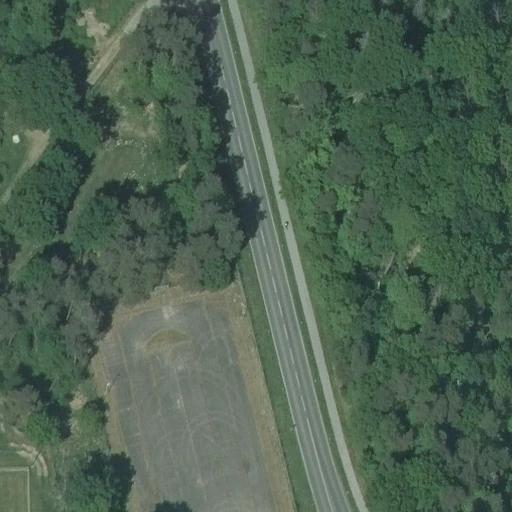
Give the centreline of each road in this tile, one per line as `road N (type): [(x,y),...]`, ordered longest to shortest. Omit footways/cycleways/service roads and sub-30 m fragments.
road 1 (primary): [(201,0),(332,511)]
road 2 (track): [(0,193),(153,0)]
